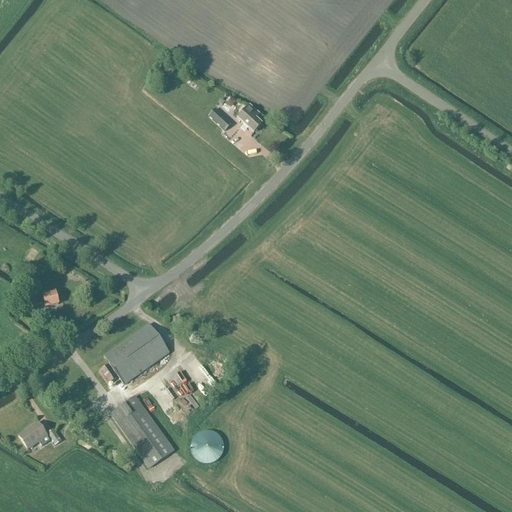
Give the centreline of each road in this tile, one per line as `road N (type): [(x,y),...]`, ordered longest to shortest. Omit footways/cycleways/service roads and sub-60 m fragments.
road 1 (unclassified): [(145,290),(250,205),(377,60)]
road 2 (unclassified): [(0,395),(145,290)]
road 3 (unclassified): [(145,290),(0,197)]
road 4 (unclassified): [(511,154),(377,60)]
